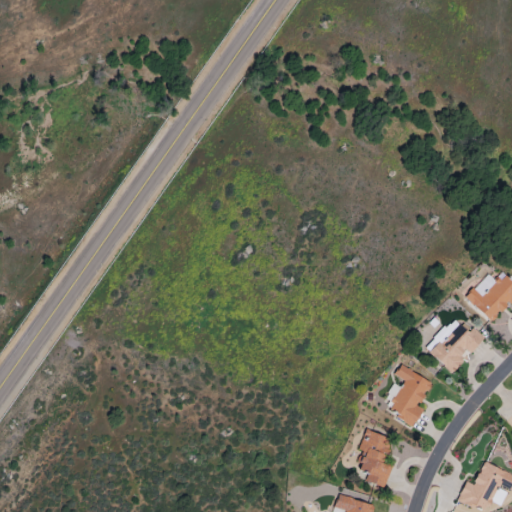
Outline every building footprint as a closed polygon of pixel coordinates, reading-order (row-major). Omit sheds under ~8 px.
[(463,299),(490,322),(508,301),(511,304),(511,281),(503,273),(495,283),(484,274),(463,299)] [(481,336),(470,328),(467,332),(449,318),(424,351),(452,373),(462,359),(463,359),(481,336)] [(412,425),(421,409),(416,407),(430,383),(399,365),(393,375),(402,381),(385,410),(412,425)] [(390,439),(363,430),(356,450),(362,452),(356,469),(367,473),(364,481),(382,488),(390,467),(381,464),(390,439)] [(456,501),(483,511),(486,511),(497,485),(509,490),(511,483),(511,474),(481,462),(472,485),(464,482),(456,501)] [(370,511),(372,506),(337,494),(333,507),(345,511),(344,511),(370,511)]
